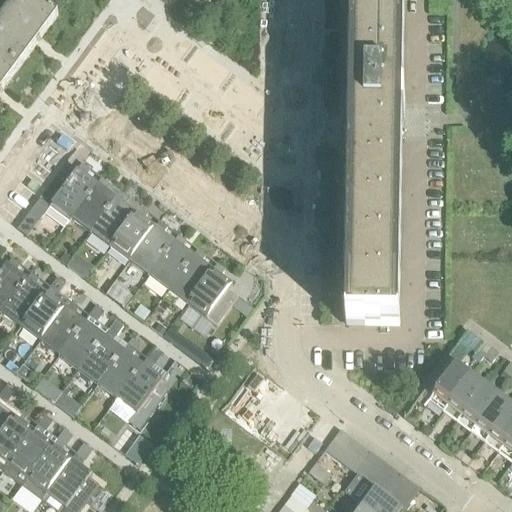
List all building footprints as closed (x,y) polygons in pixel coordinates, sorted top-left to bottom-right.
[(16,0),(0,22),(0,56),(18,70),(57,18),(46,9),(36,2),(33,0),(16,0)] [(36,0),(36,2),(46,9),(52,0),(36,0)] [(401,0),(352,0),(347,329),(397,329),(401,0)] [(0,56),(0,94),(18,70),(0,56)] [(97,188),(96,188),(85,179),(90,173),(81,167),(46,213),(66,228),(71,222),(72,223),(97,188)] [(101,181),(96,188),(97,188),(72,223),(91,237),(116,203),(116,202),(104,194),(109,187),(102,182),(101,181)] [(121,196),(116,202),(116,203),(91,237),(110,251),(135,217),(123,208),(128,201),(121,196)] [(140,210),(135,217),(110,251),(129,265),(155,231),(154,231),(143,222),(148,216),(140,210)] [(159,224),(154,231),(155,231),(129,265),(149,280),(174,246),(173,245),(162,237),(167,230),(159,224)] [(178,239),(173,245),(174,246),(149,280),(168,294),(193,260),(181,251),(186,244),(178,239)] [(198,253),(193,260),(168,294),(187,309),(213,274),(212,274),(200,265),(205,259),(198,253)] [(0,276),(0,316),(1,317),(26,283),(15,274),(19,268),(11,261),(0,276)] [(225,273),(217,268),(217,267),(212,274),(213,274),(187,309),(216,330),(238,301),(228,293),(232,289),(220,280),(225,273)] [(31,276),(26,283),(1,317),(21,332),(45,297),(34,288),(39,282),(31,276)] [(117,285),(109,293),(122,306),(130,299),(117,285)] [(50,290),(45,297),(21,332),(40,346),(65,311),(53,303),(58,296),(50,290)] [(69,305),(65,311),(40,346),(59,360),(84,326),(72,317),(77,311),(70,305),(69,305)] [(96,310),(89,319),(96,325),(104,315),(96,310)] [(89,319),(84,326),(59,360),(78,374),(103,340),(92,331),(96,325),(89,319)] [(115,324),(108,333),(116,339),(123,329),(115,324)] [(108,333),(103,340),(78,374),(98,389),(123,355),(122,354),(111,346),(116,339),(108,333)] [(491,351),(482,345),(475,354),(484,361),(491,351)] [(127,348),(122,354),(123,355),(98,389),(117,403),(142,369),(130,360),(135,353),(127,348)] [(491,351),(484,361),(491,366),(498,356),(491,351)] [(154,353),(147,362),(154,368),(161,358),(154,353)] [(157,389),(162,383),(149,374),(154,368),(147,362),(142,369),(117,403),(136,418),(150,399),(154,401),(161,391),(157,389)] [(447,362),(423,394),(431,400),(428,404),(443,416),(471,379),(455,367),(455,368),(447,362)] [(511,380),(511,367),(510,366),(503,375),(511,381),(511,380)] [(33,378),(22,370),(16,378),(27,386),(33,378)] [(471,379),(443,416),(456,425),(484,389),(471,379)] [(484,389),(456,425),(470,436),(498,399),(484,389)] [(498,399),(470,436),(484,446),(511,409),(498,399)] [(0,439),(14,421),(13,421),(18,414),(0,400),(0,439)] [(511,409),(484,446),(498,456),(511,437),(511,409)] [(33,436),(33,435),(21,426),(26,420),(18,414),(13,421),(14,421),(0,439),(0,474),(3,476),(33,436)] [(332,431),(326,425),(319,435),(326,440),(332,431)] [(22,491),(52,450),(52,449),(57,443),(38,428),(33,435),(33,436),(3,476),(22,491)] [(64,433),(57,443),(65,448),(72,438),(64,433)] [(334,462),(350,441),(340,434),(324,455),(334,462)] [(511,437),(498,456),(511,466),(511,465),(511,437)] [(344,469),(359,448),(350,441),(334,462),(344,469)] [(72,464),(71,464),(60,455),(65,448),(57,443),(52,449),(52,450),(22,491),(41,505),(42,504),(72,464)] [(84,448),(77,457),(84,463),(91,453),(84,448)] [(353,476),(369,455),(359,448),(344,469),(353,476)] [(363,483),(378,462),(369,455),(353,476),(363,483)] [(98,483),(91,478),(79,469),(84,463),(77,457),(76,457),(71,464),(72,464),(42,504),(52,511),(65,511),(66,511),(84,488),(91,493),(98,483)] [(372,490),(388,469),(378,462),(363,483),(370,489),(372,490)] [(315,467),(308,476),(316,482),(323,473),(315,467)] [(382,497),(398,476),(388,469),(372,490),(382,497)] [(323,473),(316,482),(323,488),(330,479),(323,473)] [(392,505),(407,484),(398,476),(382,497),(392,505)] [(401,511),(417,491),(407,484),(392,505),(401,511)] [(382,497),(372,490),(370,489),(357,506),(365,511),(401,511),(392,505),(382,497)] [(294,511),(299,506),(291,500),(284,509),(287,511),(294,511)]
